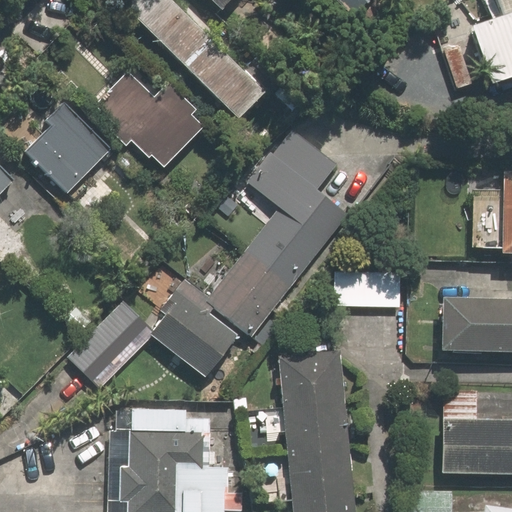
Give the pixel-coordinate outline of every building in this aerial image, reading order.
[(232,69),(164,0),(131,0),(120,11),(228,122),(260,90),(236,65),(232,69)] [(202,0),(216,14),(230,0),(202,0)] [(330,0),(348,18),(365,0),(330,0)] [(511,0),(485,0),(492,19),(457,30),(476,88),(511,76),(511,0)] [(145,158),(155,169),(198,130),(185,116),(190,111),(164,82),(147,98),(124,74),(89,106),(109,128),(104,133),(118,148),(124,143),(141,161),(145,158)] [(104,157),(55,104),(37,120),(45,130),(19,154),(59,198),(104,157)] [(511,171),(496,171),(492,257),(511,257),(511,171)] [(329,235),(282,198),(205,298),(183,282),(147,328),(120,300),(85,333),(118,368),(147,340),(200,382),(238,333),(247,341),(329,235)] [(398,273),(332,270),(330,307),(397,310),(398,273)] [(511,300),(434,298),(433,352),(511,354),(511,300)] [(351,511),(336,352),(272,358),(286,511),(351,511)] [(477,391),(437,390),(436,475),(511,476),(511,420),(476,420),(477,391)] [(219,511),(234,511),(236,511),(239,467),(222,466),(223,436),(208,436),(209,418),(183,416),(183,411),(111,408),(110,432),(106,431),(102,511),(219,511)] [(448,511),(449,491),(407,490),(406,511),(448,511)]
